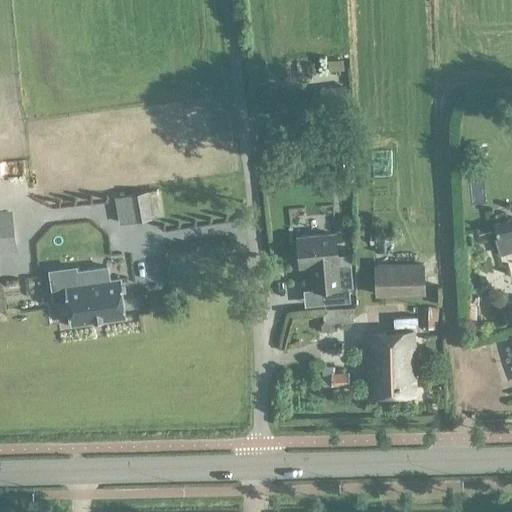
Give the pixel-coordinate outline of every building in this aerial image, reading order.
[(351,86),(320,90),(322,106),(353,103),(351,86)] [(127,194),(121,195),(126,223),(132,222),(152,218),(148,190),(127,194)] [(0,246),(15,245),(11,215),(0,215),(0,246)] [(494,224),(498,237),(511,233),(511,219),(494,224)] [(480,239),(491,236),(489,228),(478,231),(480,239)] [(393,231),(375,231),(375,252),(394,251),(393,231)] [(337,265),(336,260),(337,260),(335,232),(298,236),(300,263),(313,262),(315,287),(323,286),(324,303),(350,301),(349,286),(353,286),(351,264),(337,265)] [(511,241),(502,243),(507,266),(511,264),(511,241)] [(424,262),(374,264),(375,296),(426,294),(424,262)] [(77,284),(66,285),(71,324),(125,317),(119,278),(108,280),(107,267),(75,271),(77,284)] [(322,309),(323,322),(350,321),(349,308),(322,309)] [(418,328),(436,328),(436,308),(418,308),(418,328)] [(368,395),(415,393),(413,332),(366,333),(368,395)] [(322,366),(322,387),(349,386),(349,372),(334,372),(334,365),(322,366)] [(355,399),(356,391),(337,388),(336,397),(355,399)]
